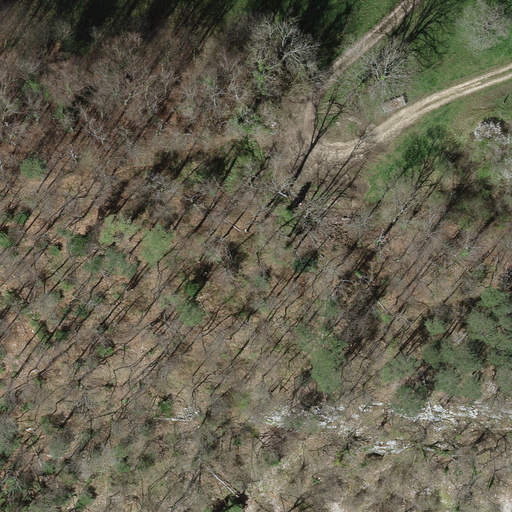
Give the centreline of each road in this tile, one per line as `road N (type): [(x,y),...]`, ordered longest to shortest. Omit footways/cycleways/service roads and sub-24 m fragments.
road 1 (track): [(410,0),(322,86),(304,119),(304,142),(318,158),(364,151),(439,92),(511,68)]
road 2 (track): [(338,161),(476,249),(511,256)]
